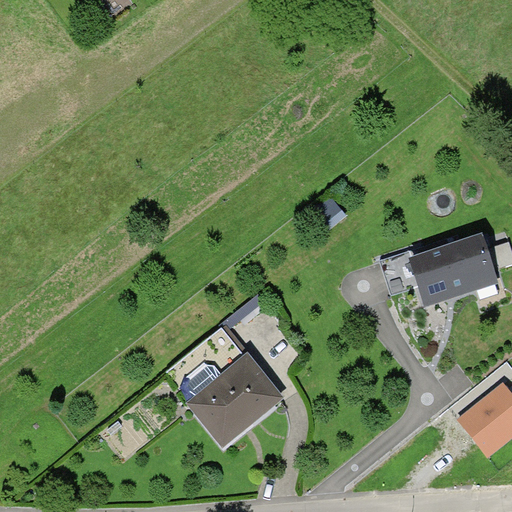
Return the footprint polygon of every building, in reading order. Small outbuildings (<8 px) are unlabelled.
[(411,251),(415,261),(462,245),(458,235),(411,251)] [(478,288),(475,278),(493,271),(482,238),(462,245),(415,261),(413,261),(421,285),(426,301),(446,294),(445,290),(455,287),(456,291),(457,295),(467,292),(478,288)] [(392,294),(421,285),(413,261),(415,261),(411,251),(381,261),(392,294)] [(475,278),(478,288),(497,282),(493,271),(475,278)] [(190,399),(227,370),(245,356),(223,328),(168,372),(190,399)] [(230,374),(193,404),(208,422),(224,442),(279,397),(248,359),(230,374)] [(190,399),(193,404),(230,374),(227,370),(190,399)] [(511,387),(505,379),(456,421),(485,455),(511,431),(511,387)] [(50,441),(51,439),(52,437),(52,435),(50,433),(48,432),(46,432),(44,433),(42,435),(42,438),(44,441),(49,442),(50,441)] [(62,453),(63,450),(63,449),(62,448),(61,445),(56,445),(53,447),(53,451),(53,453),(56,454),(59,455),(62,453)]
